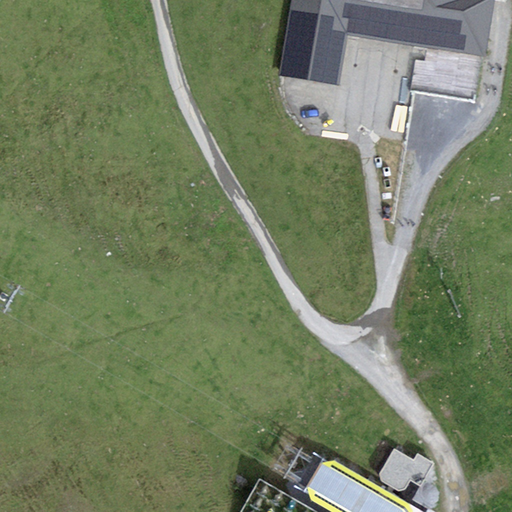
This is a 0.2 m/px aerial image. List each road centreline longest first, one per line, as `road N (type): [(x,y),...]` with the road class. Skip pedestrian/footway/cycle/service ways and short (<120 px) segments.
road 1 (track): [(160,0),(190,112),(304,312),(336,333),(361,330),(447,459),(452,511)]
road 2 (track): [(361,330),(391,267),(429,142)]
